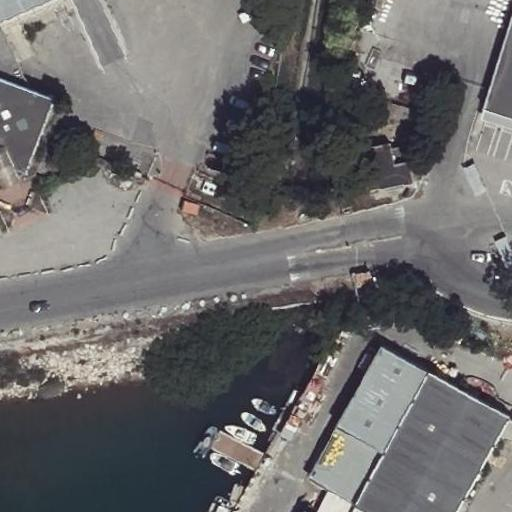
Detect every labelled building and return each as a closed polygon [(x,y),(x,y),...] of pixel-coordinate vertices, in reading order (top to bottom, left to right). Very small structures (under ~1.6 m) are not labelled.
[(0,0),(0,169),(10,165),(24,170),(52,95),(28,86),(0,21),(47,0),(0,0)] [(511,19),(486,102),(511,110),(511,19)] [(389,140),(360,144),(366,187),(403,181),(409,174),(408,167),(414,166),(413,157),(407,158),(405,143),(390,145),(389,140)] [(198,204),(183,200),(180,210),(195,214),(198,204)] [(456,511),(510,413),(430,370),(382,346),(359,389),(309,478),(356,504),(351,511),(335,511),(322,504),(317,511),(456,511)]
